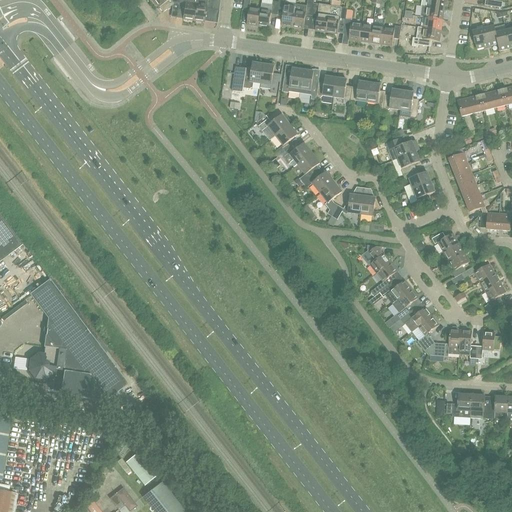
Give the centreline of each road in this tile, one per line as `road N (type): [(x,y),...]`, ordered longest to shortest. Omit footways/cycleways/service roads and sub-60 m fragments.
road 1 (primary): [(361,511),(0,46)]
road 2 (primary): [(0,86),(333,511)]
road 3 (residential): [(223,40),(447,75)]
road 4 (residential): [(397,229),(376,178),(348,175),(306,120),(275,107)]
road 5 (unclassified): [(0,18),(33,11),(82,75),(106,90),(140,75)]
road 6 (residential): [(454,207),(435,159),(447,75)]
